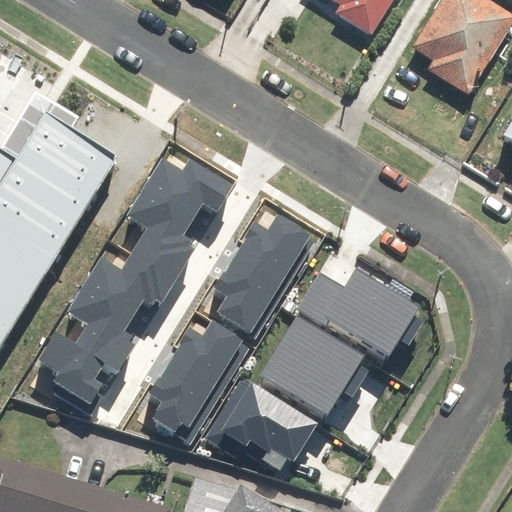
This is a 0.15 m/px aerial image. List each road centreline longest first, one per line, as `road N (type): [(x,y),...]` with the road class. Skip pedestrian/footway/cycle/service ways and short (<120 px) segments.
road 1 (residential): [(491,286),(465,251),(64,0)]
road 2 (residential): [(406,511),(488,375),(501,325),(491,286)]
